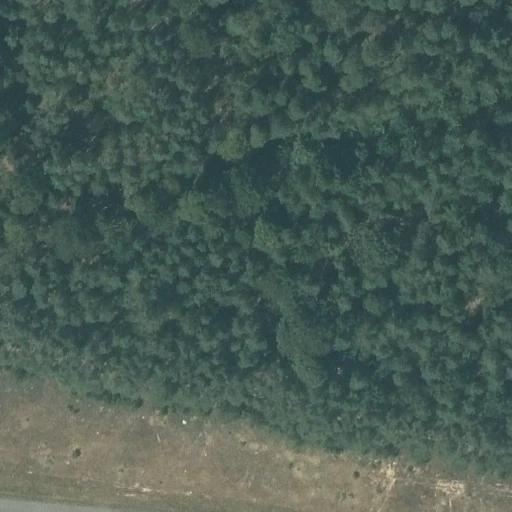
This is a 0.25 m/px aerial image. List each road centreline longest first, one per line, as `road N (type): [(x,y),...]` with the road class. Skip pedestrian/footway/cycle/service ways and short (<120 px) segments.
road 1 (track): [(0,239),(511,95)]
road 2 (track): [(234,173),(316,358)]
